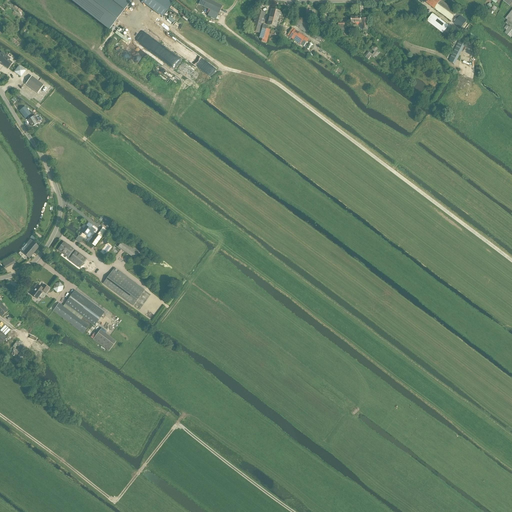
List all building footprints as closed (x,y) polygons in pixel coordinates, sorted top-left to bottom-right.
[(71,0),(78,5),(109,29),(110,29),(111,28),(131,1),(129,0),(71,0)] [(216,20),(222,6),(209,0),(200,0),(198,4),(210,10),(207,16),(216,20)] [(426,0),(425,2),(451,21),(457,13),(439,0),(426,0)] [(276,27),(276,24),(278,24),(279,19),(280,16),(279,16),(280,11),(272,9),(271,9),(267,24),(270,25),(273,26),(276,27)] [(254,21),(251,31),(259,33),(265,13),(262,12),(257,11),(255,17),(253,17),(252,20),(254,21)] [(430,16),(427,21),(443,33),(448,25),(432,13),(430,16)] [(458,19),(454,24),(461,28),(467,21),(457,13),(454,16),(458,19)] [(361,16),(351,17),(351,23),(361,23),(361,22),(363,22),(363,24),(363,27),(367,27),(367,24),(367,19),(363,19),(361,20),(361,16)] [(321,43),(325,37),(299,19),(294,25),(321,43)] [(470,23),(464,31),(468,34),(474,26),(470,23)] [(266,44),(270,30),(266,29),(267,26),(263,25),(259,38),(262,39),(261,42),(266,44)] [(304,47),(308,41),(305,39),(306,37),(293,28),(287,36),(304,47)] [(470,31),(467,35),(476,42),(479,38),(470,31)] [(455,63),(466,43),(460,40),(449,61),(455,63)] [(368,52),(364,57),(368,60),(371,56),(375,59),(380,52),(377,50),(378,49),(375,46),(372,50),(374,52),(372,55),(368,52)] [(1,52),(0,54),(0,62),(2,63),(5,66),(4,66),(7,69),(12,63),(9,61),(10,59),(1,52)] [(19,66),(14,72),(20,77),(25,71),(19,66)] [(31,76),(25,84),(37,93),(43,85),(31,76)] [(30,113),(25,107),(19,111),(25,119),(28,117),(29,119),(28,120),(32,127),(39,123),(35,116),(34,116),(32,112),(30,113)] [(82,233),(80,235),(84,238),(86,236),(89,238),(93,232),(95,230),(92,227),(93,226),(89,223),(86,226),(83,225),(81,227),(84,229),(81,232),(82,233)] [(95,234),(89,242),(95,247),(101,238),(97,235),(95,234)] [(134,259),(139,252),(123,240),(118,247),(134,259)] [(23,254),(25,256),(29,259),(37,250),(38,248),(39,248),(39,247),(37,245),(32,242),(24,251),(25,252),(23,254)] [(74,255),(71,253),(73,250),(64,243),(58,250),(70,259),(70,260),(80,268),(86,260),(76,252),(74,255)] [(12,258),(2,263),(5,269),(16,264),(12,258)] [(117,273),(113,269),(106,280),(103,284),(133,306),(144,290),(119,271),(117,273)] [(57,293),(62,291),(63,286),(59,283),(55,284),(53,289),(57,293)] [(42,288),(37,284),(32,290),(33,291),(31,295),(37,299),(43,291),(46,293),(49,289),(44,285),(42,288)] [(94,326),(104,313),(75,291),(65,304),(94,326)] [(83,334),(89,325),(59,303),(53,311),(83,334)] [(5,325),(0,330),(0,331),(4,335),(5,336),(10,330),(5,325)] [(109,352),(116,342),(100,330),(93,340),(109,352)] [(26,355),(20,351),(23,346),(16,341),(9,354),(16,358),(19,353),(20,353),(17,358),(22,361),(26,355)]
